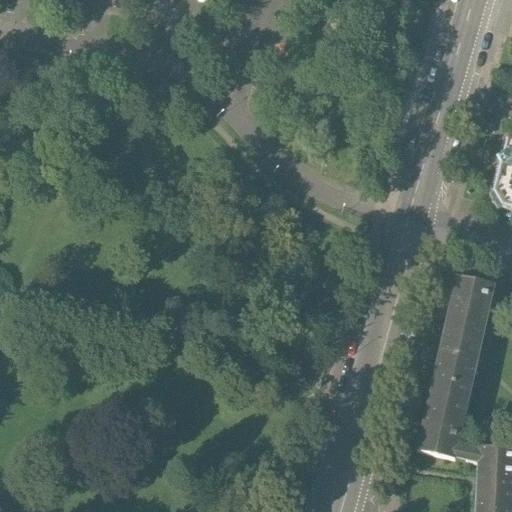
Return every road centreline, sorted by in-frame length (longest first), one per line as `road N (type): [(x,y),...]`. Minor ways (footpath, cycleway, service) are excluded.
road 1 (primary): [(331,511),(411,223)]
road 2 (primary): [(411,223),(475,0)]
